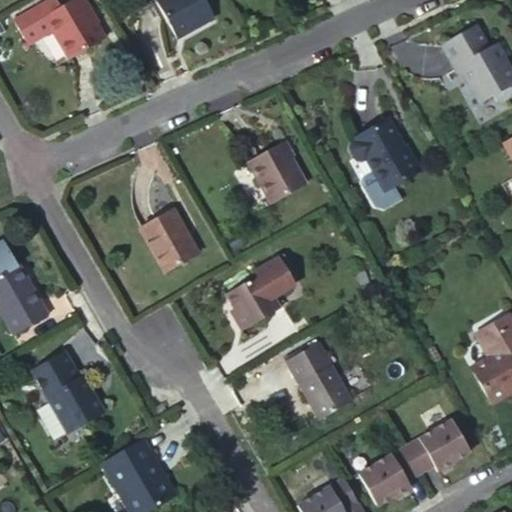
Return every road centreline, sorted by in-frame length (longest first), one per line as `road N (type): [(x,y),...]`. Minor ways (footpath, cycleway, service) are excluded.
road 1 (residential): [(265,511),(188,376),(119,332),(29,167)]
road 2 (residential): [(29,167),(398,0)]
